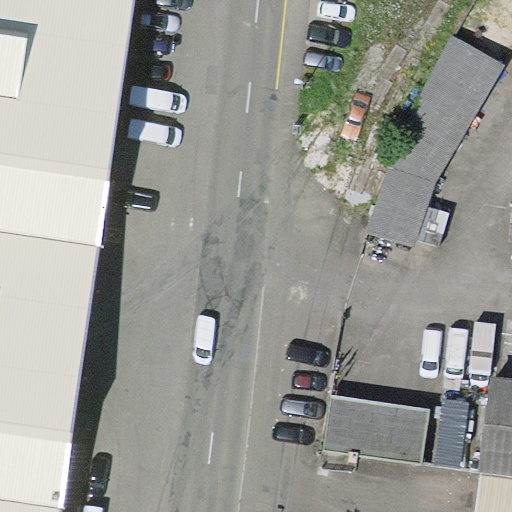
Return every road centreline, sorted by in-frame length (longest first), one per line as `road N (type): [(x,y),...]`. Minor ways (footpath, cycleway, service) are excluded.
road 1 (residential): [(257,0),(196,511)]
road 2 (unknown): [(199,493),(355,511)]
